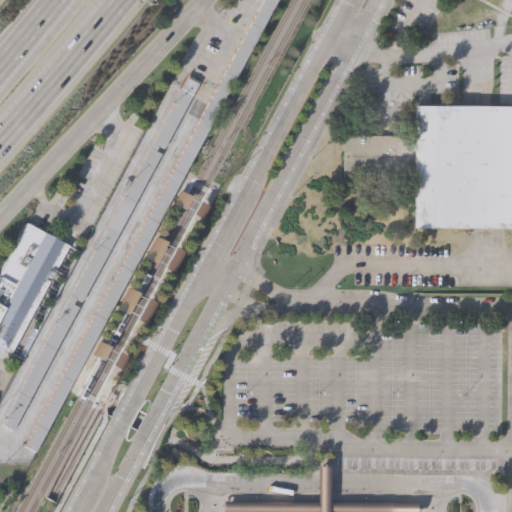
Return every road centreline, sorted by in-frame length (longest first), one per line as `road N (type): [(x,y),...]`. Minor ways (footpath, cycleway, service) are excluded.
road 1 (residential): [(216,30),(0,434),(2,462),(17,461),(230,55),(216,30)]
road 2 (secondary): [(228,279),(376,0)]
road 3 (secondary): [(0,220),(217,0)]
road 4 (secondary): [(205,267),(82,493)]
road 5 (secondary): [(330,32),(231,217)]
road 6 (motorway): [(0,138),(115,0)]
road 7 (secondary): [(160,409),(228,279)]
road 8 (motorway): [(0,107),(91,0)]
